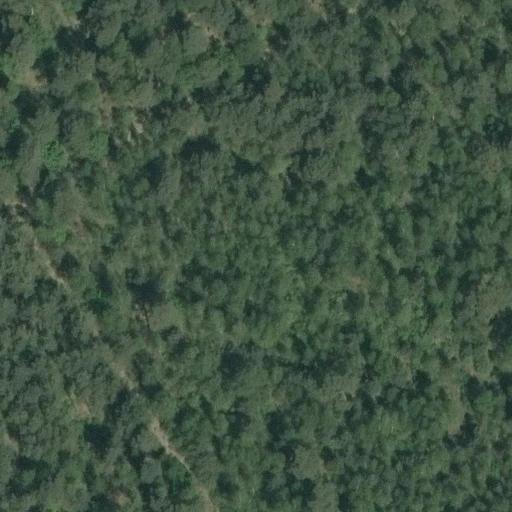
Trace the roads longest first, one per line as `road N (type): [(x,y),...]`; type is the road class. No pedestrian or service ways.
road 1 (track): [(0,207),(355,0)]
road 2 (track): [(207,511),(17,197)]
